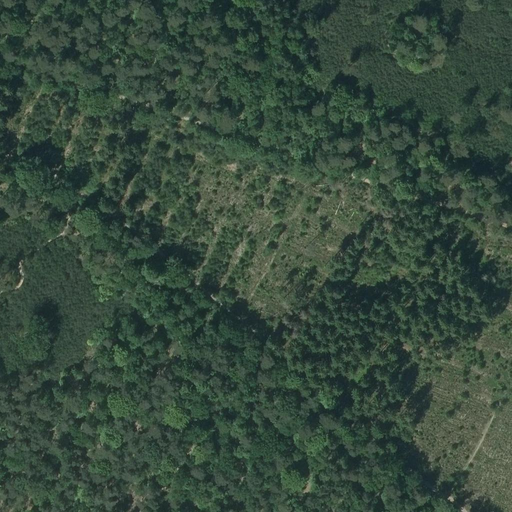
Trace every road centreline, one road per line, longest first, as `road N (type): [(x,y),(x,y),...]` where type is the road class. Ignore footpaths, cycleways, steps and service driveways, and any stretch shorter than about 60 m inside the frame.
road 1 (track): [(466,511),(77,184),(0,154)]
road 2 (track): [(0,60),(511,228)]
road 3 (track): [(324,511),(288,490),(208,495),(139,432),(0,436)]
road 4 (track): [(341,405),(450,208)]
road 5 (track): [(448,497),(511,372)]
